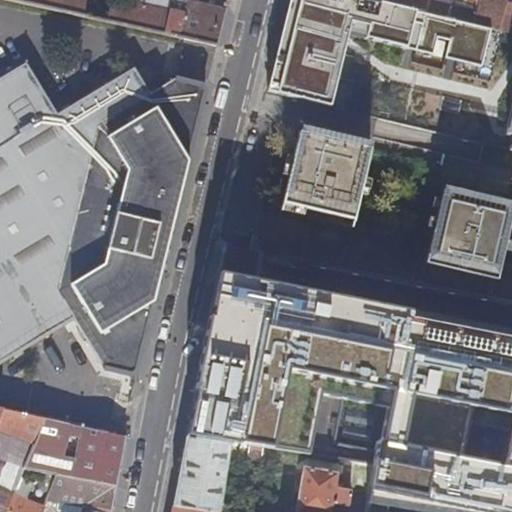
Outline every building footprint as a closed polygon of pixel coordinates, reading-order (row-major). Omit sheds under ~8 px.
[(4,0),(85,17),(88,0),(4,0)] [(118,0),(113,0),(109,22),(166,35),(168,27),(171,11),(118,0)] [(492,29),(371,0),(289,0),(268,91),(330,106),(350,22),(369,26),(367,38),(483,66),(492,29)] [(368,0),(474,26),(480,0),(464,0),(463,5),(441,0),(368,0)] [(495,0),(480,0),(474,26),(492,29),(511,33),(511,4),(496,0),(495,0)] [(183,29),(180,38),(218,46),(227,11),(190,2),(185,18),(180,17),(177,28),(183,29)] [(168,27),(166,35),(176,37),(178,30),(168,27)] [(143,351),(207,93),(204,85),(178,80),(152,95),(135,70),(58,116),(28,65),(0,80),(0,362),(73,320),(103,369),(132,376),(136,373),(143,351)] [(299,136),(282,206),(353,222),(370,152),(299,136)] [(429,245),(424,265),(495,281),(511,211),(511,210),(441,194),(429,245)] [(351,293),(353,267),(310,264),(309,270),(290,269),(289,290),(351,293)] [(511,511),(511,337),(224,281),(194,432),(342,457),(377,463),(370,504),(384,506),(420,511),(511,511)] [(44,419),(3,410),(0,416),(0,511),(9,511),(16,496),(26,470),(25,470),(44,419)] [(117,487),(126,438),(44,419),(25,470),(26,470),(56,475),(117,487)] [(219,511),(231,444),(187,438),(173,506),(209,511),(219,511)] [(304,467),(297,511),(296,511),(331,511),(333,503),(349,506),(351,490),(336,487),(339,474),(304,467)] [(112,511),(117,487),(56,475),(47,499),(86,507),(85,511),(112,511)] [(9,511),(43,511),(45,508),(16,496),(9,511)]
